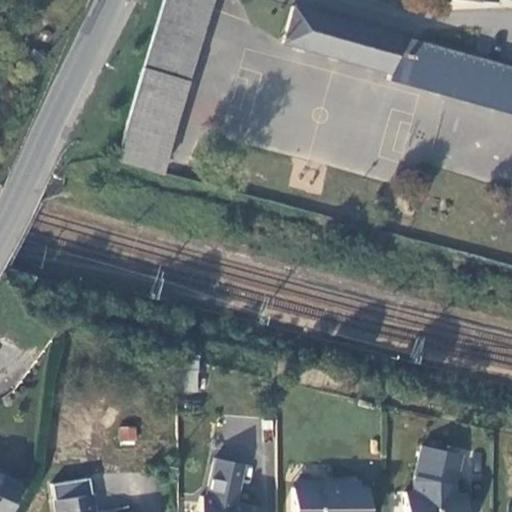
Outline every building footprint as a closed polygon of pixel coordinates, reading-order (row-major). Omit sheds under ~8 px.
[(157,171),(209,0),(162,0),(114,159),(157,171)] [(387,79),(400,83),(401,36),(291,5),(282,40),(388,73),(387,79)] [(511,113),(511,67),(401,36),(400,83),(511,113)] [(412,492),(402,492),(402,511),(462,511),(462,492),(452,493),(451,483),(457,453),(417,444),(411,480),(411,481),(412,492)] [(195,511),(257,511),(259,502),(234,497),(241,459),(212,453),(204,493),(199,492),(195,511)] [(4,511),(16,483),(0,476),(0,511),(4,511)] [(336,486),(289,488),(290,511),(365,511),(364,485),(358,485),(358,479),(336,480),(336,486)] [(53,503),(54,511),(94,511),(91,495),(53,503)]
